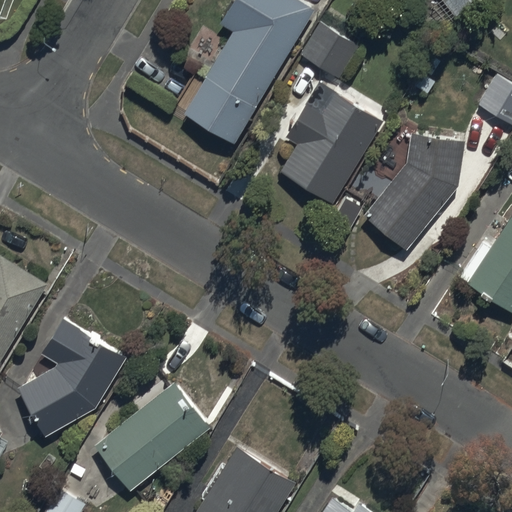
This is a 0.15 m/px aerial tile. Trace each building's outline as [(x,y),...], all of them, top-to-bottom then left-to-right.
[(186,107),(235,137),(315,5),(307,0),(232,0),(222,17),(236,25),(186,107)] [(447,0),(458,13),(475,0),(447,0)] [(301,51),(340,75),(361,41),(321,17),(301,51)] [(479,99),(511,120),(511,80),(497,71),(479,99)] [(281,168),(334,200),(384,117),(331,85),(318,106),(306,98),(286,132),(298,139),(281,168)] [(365,211),(407,245),(459,182),(465,135),(413,128),(410,156),(365,211)] [(511,211),(469,279),(511,306),(511,211)] [(0,360),(48,277),(0,249),(0,360)] [(59,357),(20,381),(46,431),(97,404),(129,350),(63,311),(42,347),(59,357)] [(95,438),(131,484),(212,421),(177,376),(166,385),(161,380),(135,401),(138,405),(95,438)] [(275,511),(298,477),(240,439),(225,462),(223,460),(201,494),(204,495),(193,511),(190,510),(189,511),(275,511)] [(80,511),(89,499),(61,481),(41,511),(80,511)] [(383,511),(338,483),(319,511),(383,511)]
